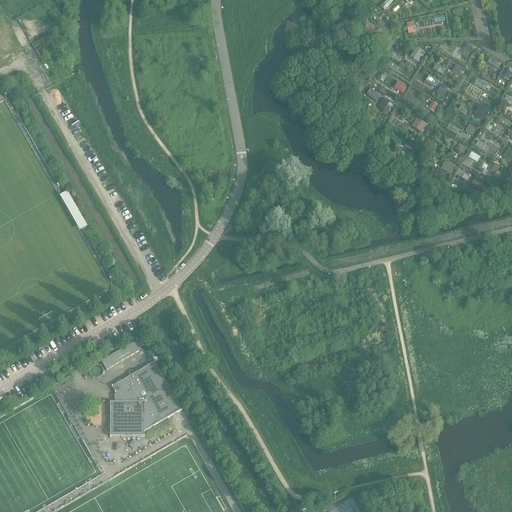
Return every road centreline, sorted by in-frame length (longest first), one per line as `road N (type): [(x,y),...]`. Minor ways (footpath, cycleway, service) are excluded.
road 1 (unclassified): [(240,155),(229,214),(168,287),(0,386)]
road 2 (unclassified): [(240,155),(214,0)]
